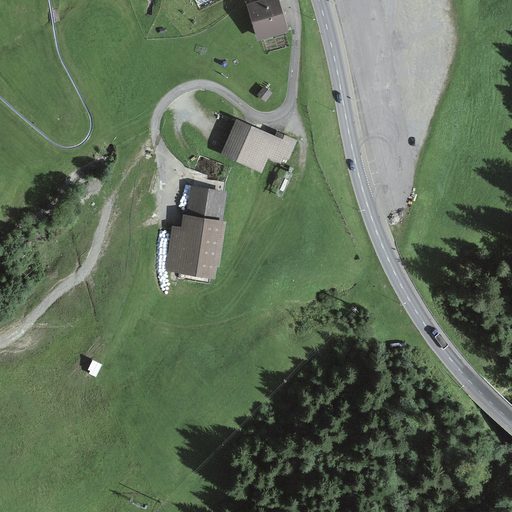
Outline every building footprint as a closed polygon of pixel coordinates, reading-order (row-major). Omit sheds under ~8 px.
[(289,31),(279,0),(256,0),(246,3),(257,41),(289,31)] [(274,85),(266,81),(260,92),(268,96),(274,85)] [(234,120),(221,153),(263,170),(268,156),(283,162),(284,158),(290,160),(298,140),(277,132),(276,136),(234,120)] [(223,219),(227,191),(190,185),(186,214),(182,214),(181,226),(172,225),(165,270),(215,278),(217,265),(219,265),(226,220),(223,219)] [(88,370),(96,374),(102,360),(94,357),(88,370)]
